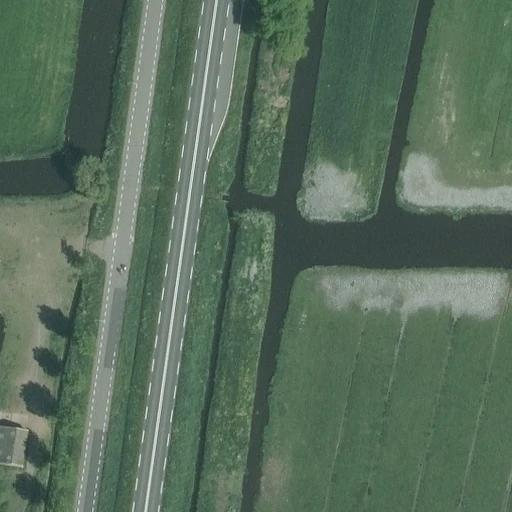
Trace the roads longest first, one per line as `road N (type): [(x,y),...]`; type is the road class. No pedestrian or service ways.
road 1 (primary): [(147,511),(218,0)]
road 2 (tertiary): [(86,511),(152,0)]
